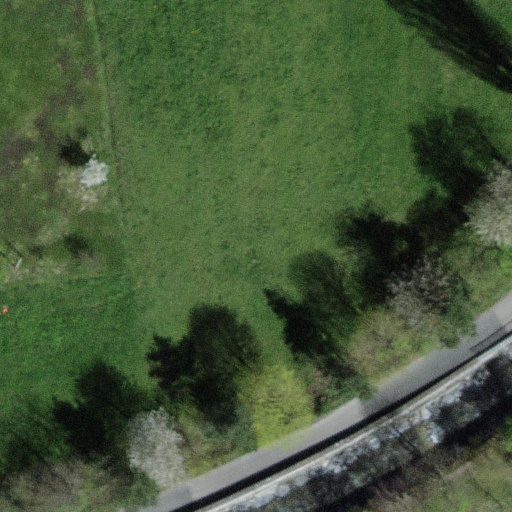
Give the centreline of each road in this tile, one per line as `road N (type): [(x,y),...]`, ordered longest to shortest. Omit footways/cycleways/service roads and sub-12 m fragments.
road 1 (motorway): [(150,0),(235,511)]
road 2 (motorway): [(360,511),(279,0)]
